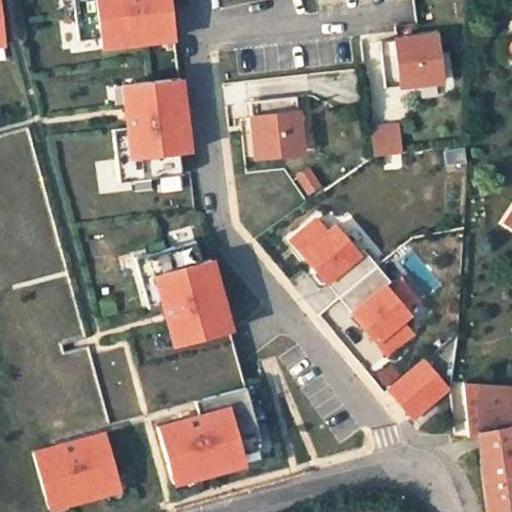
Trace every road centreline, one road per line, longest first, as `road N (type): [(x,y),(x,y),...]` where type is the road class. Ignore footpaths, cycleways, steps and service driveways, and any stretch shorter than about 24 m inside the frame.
road 1 (unclassified): [(395,472),(381,422),(221,231),(197,33)]
road 2 (residential): [(224,511),(317,483),(395,472)]
